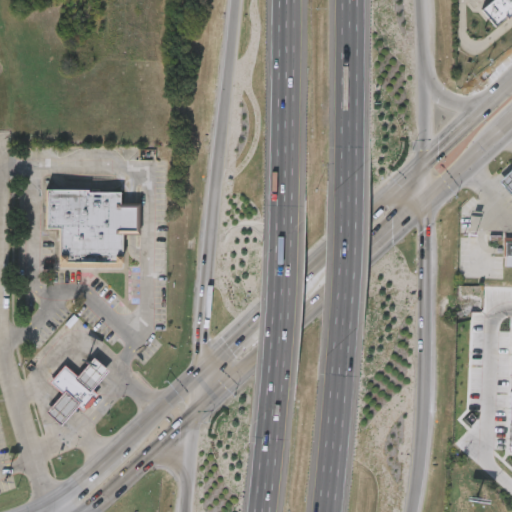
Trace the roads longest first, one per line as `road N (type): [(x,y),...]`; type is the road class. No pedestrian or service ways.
road 1 (motorway): [(235,0),(199,372)]
road 2 (motorway): [(412,511),(424,421),(426,203)]
road 3 (motorway): [(279,0),(274,237)]
road 4 (secondary): [(426,161),(254,321)]
road 5 (motorway): [(344,179),(348,0)]
road 6 (secondary): [(246,371),(370,255)]
road 7 (motorway): [(322,511),(337,342)]
road 8 (motorway): [(274,237),(262,404)]
road 9 (motorway): [(337,342),(344,179)]
road 10 (motorway): [(426,161),(423,0)]
road 11 (secondary): [(85,511),(194,419)]
